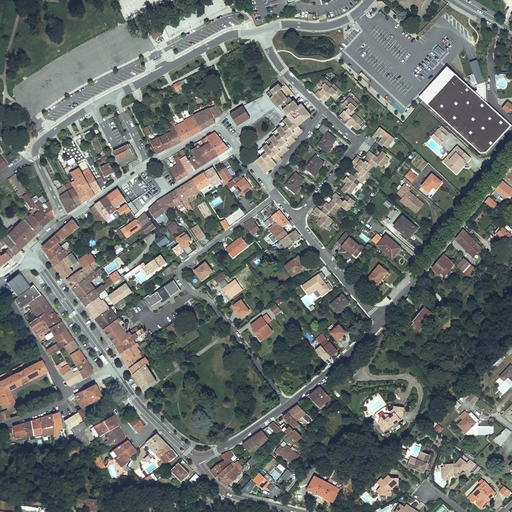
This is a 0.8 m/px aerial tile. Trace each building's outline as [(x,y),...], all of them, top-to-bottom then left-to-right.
[(397,15),(391,9),(390,9),(381,0),(378,4),(393,18),(397,15)] [(149,31),(154,39),(163,34),(158,26),(149,31)] [(511,126),(511,124),(487,102),(487,84),(479,87),(479,90),(476,92),(452,70),(446,70),(421,97),(482,154),(488,153),(511,126)] [(320,88),(316,92),(325,101),(333,94),(338,99),(344,93),(340,90),(342,88),(336,82),(335,84),(329,78),(328,80),(325,77),(319,82),(324,88),(322,90),(320,88)] [(179,82),(173,85),(176,91),(182,88),(179,82)] [(279,106),(283,110),(293,101),(289,97),(293,94),(286,85),(282,88),(278,83),(268,92),(272,96),(270,98),(278,107),(279,106)] [(243,87),(246,95),(253,92),(252,88),(250,84),(248,85),(243,87)] [(353,101),(350,98),(344,103),(349,109),(347,111),(346,110),(341,115),(348,122),(347,123),(350,127),(353,124),(359,130),(362,126),(361,125),(365,122),(357,114),(353,118),(351,115),(360,106),(355,100),(353,101)] [(283,110),(288,116),(299,107),(294,101),(293,101),(283,110)] [(219,103),(194,116),(195,118),(202,130),(216,122),(214,119),(222,114),(219,108),(221,107),(219,103)] [(511,108),(511,105),(509,103),(508,103),(502,109),(508,114),(511,108)] [(288,116),(289,117),(284,121),(286,123),(281,126),(277,130),(279,132),(275,135),(270,139),(272,141),(267,144),(263,148),(265,150),(261,153),(262,155),(255,160),(265,173),(277,164),(277,163),(282,159),(280,157),(289,151),(287,149),(296,141),(294,139),(303,132),(298,126),(311,116),(302,104),(299,107),(288,116)] [(243,106),(231,114),(238,125),(250,118),(243,106)] [(175,127),(182,141),(193,135),(186,122),(182,115),(180,117),(182,122),(176,125),(175,122),(173,123),(175,127)] [(195,118),(186,122),(193,135),(202,130),(195,118)] [(169,133),(160,137),(166,149),(182,141),(175,127),(173,123),(172,121),(168,123),(172,130),(168,132),(169,133)] [(324,123),(318,129),(324,134),(329,128),(324,123)] [(395,137),(380,126),(376,131),(380,134),(381,133),(383,135),(382,136),(378,141),(383,145),(384,143),(388,146),(395,137)] [(448,136),(440,129),(433,136),(436,139),(439,136),(444,141),(448,136)] [(216,132),(207,137),(218,155),(229,148),(216,132)] [(328,133),(318,146),(328,153),(332,149),(330,148),(331,146),(337,140),(328,133)] [(81,136),(76,138),(79,145),(84,142),(81,136)] [(160,137),(151,141),(157,153),(166,149),(160,137)] [(198,147),(207,162),(218,155),(207,137),(203,139),(206,145),(201,148),(199,145),(197,146),(198,147)] [(314,148),(307,143),(305,146),(311,151),(314,148)] [(130,144),(121,148),(128,164),(137,159),(130,144)] [(195,157),(200,166),(207,162),(198,147),(197,146),(196,147),(191,150),(191,151),(195,157)] [(471,158),(459,146),(451,154),(454,156),(447,164),(457,173),(461,169),(460,168),(463,164),(464,166),(471,158)] [(121,148),(114,152),(121,167),(128,164),(121,148)] [(348,181),(343,188),(347,191),(348,189),(352,192),(359,183),(355,180),(358,176),(364,181),(366,177),(368,178),(373,172),(371,170),(376,165),(374,164),(377,160),(379,161),(384,165),(391,156),(387,153),(388,152),(384,148),(379,155),(370,148),(367,152),(369,153),(364,159),(362,157),(363,156),(358,152),(351,162),(359,168),(355,174),(352,172),(349,176),(348,175),(345,179),(348,181)] [(454,156),(451,154),(444,161),(447,164),(454,156)] [(90,155),(86,157),(90,166),(94,164),(90,155)] [(179,157),(189,173),(195,170),(189,160),(186,156),(183,158),(181,155),(179,157)] [(314,156),(305,168),(315,176),(318,172),(317,170),(318,169),(323,163),(314,156)] [(177,164),(170,169),(177,180),(189,173),(179,157),(174,160),(177,164)] [(189,160),(195,170),(200,166),(195,157),(194,158),(191,158),(191,157),(189,160)] [(65,162),(67,166),(75,162),(72,158),(65,162)] [(114,170),(110,162),(101,167),(106,176),(110,174),(110,173),(114,170)] [(298,168),(291,163),(289,167),(295,172),(298,168)] [(31,166),(25,169),(29,178),(35,175),(31,166)] [(84,166),(80,168),(89,185),(96,180),(89,166),(86,168),(84,166)] [(222,181),(214,167),(205,172),(213,186),(222,181)] [(75,181),(71,183),(82,203),(95,194),(89,185),(80,168),(71,173),(75,181)] [(213,186),(205,172),(199,175),(206,187),(208,189),(213,186)] [(416,177),(410,172),(407,176),(414,183),(418,178),(416,177)] [(225,173),(222,175),(227,183),(230,181),(225,173)] [(142,180),(138,174),(128,181),(132,187),(133,186),(142,180)] [(243,194),(252,187),(244,177),(243,178),(240,174),(234,179),(237,183),(235,184),(243,194)] [(295,174),(285,186),(295,194),(299,190),(297,188),(299,186),(303,181),(295,174)] [(206,187),(199,175),(194,179),(200,190),(206,187)] [(444,183),(434,175),(423,187),(430,193),(435,188),(437,191),(444,183)] [(22,191),(26,186),(14,176),(10,180),(22,191)] [(194,179),(176,190),(187,206),(191,203),(188,198),(200,190),(194,179)] [(229,188),(235,184),(237,183),(234,179),(227,184),(229,188)] [(101,190),(96,180),(89,185),(95,194),(101,190)] [(142,180),(133,186),(136,191),(145,185),(142,180)] [(511,189),(501,180),(494,189),(505,198),(507,195),(511,198),(511,189)] [(71,183),(70,182),(65,184),(65,186),(66,187),(77,206),(82,203),(71,183)] [(411,189),(406,184),(398,193),(403,198),(409,204),(408,205),(417,212),(424,204),(410,192),(411,189)] [(65,205),(69,212),(77,206),(66,187),(65,186),(57,190),(65,205)] [(118,188),(107,196),(115,206),(126,199),(118,188)] [(187,206),(176,190),(170,194),(180,210),(183,208),(182,206),(183,205),(185,207),(187,206)] [(32,199),(28,193),(23,197),(27,202),(32,199)] [(321,217),(316,223),(321,226),(322,225),(326,228),(333,219),(327,215),(330,211),(334,214),(342,204),(349,209),(354,203),(352,201),(355,198),(348,193),(343,200),(342,199),(343,197),(337,193),(333,198),(335,199),(330,205),(327,202),(323,206),(324,207),(322,210),(317,207),(313,211),(321,217)] [(180,210),(170,194),(158,201),(164,210),(164,209),(167,207),(168,208),(172,205),(171,204),(173,202),(175,205),(179,210),(180,210)] [(498,202),(489,195),(485,199),(494,206),(498,202)] [(38,208),(49,221),(54,215),(52,208),(49,201),(44,204),(43,201),(40,203),(36,196),(32,199),(33,201),(32,202),(34,205),(35,207),(37,209),(38,208)] [(115,206),(107,196),(100,200),(111,214),(117,209),(115,206)] [(409,204),(403,198),(401,200),(416,214),(417,212),(408,205),(409,204)] [(111,214),(100,200),(95,204),(105,219),(107,221),(108,223),(111,220),(108,216),(111,214)] [(142,209),(135,200),(129,204),(135,213),(142,209)] [(386,200),(383,204),(388,208),(392,204),(386,200)] [(164,210),(158,201),(149,210),(155,218),(159,215),(159,214),(164,210)] [(175,205),(173,202),(171,204),(172,205),(168,208),(167,207),(164,209),(164,210),(165,212),(175,205)] [(127,203),(117,209),(120,213),(125,210),(128,214),(133,211),(127,203)] [(105,219),(95,204),(89,208),(99,223),(102,221),(105,219)] [(31,213),(42,227),(49,221),(38,208),(37,209),(35,207),(30,211),(31,213)] [(289,223),(279,210),(271,216),(274,222),(273,222),(275,224),(268,229),(273,234),(269,237),(274,243),(278,240),(288,233),(283,228),(289,223)] [(137,220),(141,227),(151,220),(145,212),(138,218),(138,219),(137,220)] [(27,217),(25,218),(36,232),(42,227),(31,213),(27,217)] [(165,213),(156,219),(158,223),(168,217),(165,213)] [(402,216),(394,226),(409,239),(418,228),(402,216)] [(25,218),(24,217),(19,222),(21,225),(31,235),(35,232),(35,233),(36,232),(25,218)] [(252,218),(244,223),(252,235),(261,229),(252,218)] [(74,219),(56,235),(61,241),(80,226),(74,219)] [(136,219),(126,226),(131,234),(141,227),(137,220),(136,219)] [(225,219),(220,222),(225,229),(229,226),(225,219)] [(151,220),(141,227),(146,234),(155,227),(151,220)] [(172,222),(168,225),(172,231),(176,229),(178,227),(174,221),(172,222)] [(511,225),(507,221),(506,222),(507,224),(504,228),(502,226),(498,232),(503,236),(501,238),(505,242),(511,234),(511,225)] [(21,225),(19,222),(13,228),(11,226),(5,232),(7,234),(19,250),(19,249),(18,247),(31,235),(21,225)] [(199,239),(206,235),(199,224),(192,229),(199,239)] [(482,247),(463,227),(454,237),(472,256),(482,247)] [(295,230),(281,240),(285,246),(301,236),(295,230)] [(342,246),(353,254),(357,249),(360,252),(364,247),(361,244),(359,245),(349,237),(350,236),(346,232),(338,240),(343,244),(342,246)] [(9,248),(14,254),(19,250),(7,234),(0,238),(0,246),(5,242),(9,248)] [(181,235),(176,238),(179,243),(180,244),(183,242),(185,245),(188,242),(191,240),(187,234),(186,234),(182,237),(181,235)] [(382,237),(377,234),(372,240),(376,244),(382,237)] [(56,235),(43,247),(46,252),(59,243),(61,241),(56,235)] [(165,235),(156,241),(160,247),(169,241),(165,235)] [(386,236),(378,246),(393,259),(401,249),(386,236)] [(241,237),(232,244),(239,252),(248,245),(241,237)] [(78,239),(71,244),(74,248),(79,244),(78,243),(80,241),(78,239)] [(281,240),(275,244),(279,252),(286,247),(285,246),(281,240)] [(59,243),(46,252),(52,260),(64,250),(65,251),(70,248),(69,246),(71,245),(68,241),(61,246),(59,243)] [(232,244),(226,249),(233,257),(239,252),(232,244)] [(181,246),(175,251),(180,257),(186,253),(183,249),(181,246)] [(14,254),(9,248),(6,251),(8,255),(9,254),(11,256),(14,254)] [(64,250),(52,260),(55,265),(68,255),(65,251),(64,250)] [(3,258),(4,257),(11,268),(17,264),(11,256),(9,254),(8,255),(6,251),(3,252),(0,254),(3,258)] [(78,261),(72,252),(68,255),(74,264),(78,261)] [(79,259),(84,267),(94,260),(89,252),(83,256),(82,255),(80,257),(81,258),(79,259)] [(443,252),(432,266),(439,274),(441,272),(444,276),(446,275),(447,276),(450,274),(448,271),(454,264),(443,252)] [(74,264),(68,255),(55,265),(65,278),(73,272),(71,269),(72,268),(71,266),(74,264)] [(159,256),(145,266),(150,273),(164,264),(159,256)] [(299,256),(285,266),(292,276),(304,267),(300,261),(302,260),(299,256)] [(0,266),(4,273),(11,268),(4,257),(3,258),(0,259),(0,266)] [(456,264),(468,276),(475,268),(464,257),(463,258),(460,260),(456,264)] [(511,262),(505,257),(501,261),(507,266),(511,262)] [(84,267),(67,280),(73,289),(95,272),(94,270),(96,269),(95,267),(98,265),(94,260),(84,267)] [(206,262),(194,271),(201,280),(213,271),(206,262)] [(150,273),(145,266),(143,263),(141,265),(147,275),(150,273)] [(165,269),(163,271),(166,276),(173,271),(172,270),(176,267),(173,264),(165,269)] [(379,264),(367,278),(377,285),(388,272),(379,264)] [(117,271),(110,276),(108,277),(109,278),(106,281),(107,283),(97,290),(90,281),(98,275),(103,272),(100,268),(95,272),(73,289),(78,295),(83,302),(87,306),(100,295),(99,294),(105,289),(114,282),(120,278),(121,278),(121,277),(117,271)] [(325,277),(321,271),(302,285),(308,295),(316,289),(321,296),(332,288),(328,283),(327,284),(323,279),(325,277)] [(39,296),(32,285),(30,286),(20,272),(6,281),(16,295),(13,298),(20,309),(28,303),(33,299),(33,300),(39,296)] [(227,277),(223,272),(214,279),(218,283),(227,277)] [(100,295),(87,306),(96,318),(110,309),(109,308),(113,306),(111,303),(108,306),(103,300),(108,296),(113,304),(132,291),(126,283),(124,285),(120,278),(114,282),(118,289),(109,295),(105,289),(99,294),(100,295)] [(164,286),(171,296),(181,290),(174,280),(164,286)] [(224,280),(219,283),(231,299),(243,290),(235,280),(228,285),(224,280)] [(164,286),(157,291),(164,300),(161,302),(162,303),(172,296),(171,296),(164,286)] [(164,300),(157,291),(152,294),(150,296),(149,294),(145,297),(152,306),(160,300),(161,302),(164,300)] [(343,294),(331,305),(338,313),(350,302),(343,294)] [(32,310),(44,300),(41,295),(39,296),(33,300),(33,299),(28,303),(32,308),(30,309),(31,310),(32,310)] [(110,309),(96,318),(104,329),(118,318),(115,314),(118,312),(115,307),(128,299),(126,296),(119,301),(117,303),(115,304),(113,306),(109,308),(110,309)] [(409,296),(404,302),(411,307),(416,301),(409,296)] [(249,310),(241,299),(233,306),(241,317),(249,310)] [(51,308),(44,300),(32,310),(34,314),(37,312),(40,316),(51,308)] [(128,308),(125,310),(128,314),(138,306),(136,303),(128,308)] [(281,310),(276,304),(271,308),(276,315),(281,310)] [(419,331),(433,314),(424,307),(413,320),(414,321),(411,325),(419,331)] [(30,323),(29,323),(32,328),(40,322),(54,312),(51,308),(40,316),(37,318),(30,323)] [(118,318),(104,329),(116,346),(130,336),(139,330),(137,327),(128,333),(126,332),(127,329),(129,329),(129,324),(129,323),(129,322),(128,322),(128,321),(127,321),(127,322),(126,322),(126,323),(125,323),(125,327),(124,328),(120,323),(122,321),(125,318),(124,316),(128,314),(125,310),(124,311),(122,313),(123,315),(118,318)] [(60,322),(54,312),(40,322),(42,325),(44,327),(47,325),(49,329),(60,322)] [(130,336),(116,346),(121,354),(135,344),(133,340),(164,320),(160,315),(154,320),(150,323),(139,330),(130,336)] [(258,336),(261,340),(272,332),(267,324),(272,321),(267,315),(263,318),(262,317),(252,325),(258,335),(258,336)] [(147,319),(137,327),(139,330),(150,323),(147,319)] [(34,330),(42,325),(40,322),(32,328),(34,330)] [(55,337),(66,331),(60,322),(49,329),(52,332),(45,337),(48,341),(50,340),(55,337)] [(339,324),(330,332),(336,339),(345,332),(339,324)] [(66,331),(55,337),(58,342),(63,339),(67,344),(72,340),(66,331)] [(337,350),(324,334),(317,340),(322,345),(330,356),(337,350)] [(307,341),(302,335),(298,338),(303,344),(307,341)] [(55,337),(50,340),(55,346),(59,343),(58,342),(55,337)] [(48,352),(51,357),(66,347),(65,346),(67,344),(63,339),(58,342),(59,343),(55,346),(47,350),(48,352)] [(70,354),(78,349),(72,340),(67,344),(65,346),(66,347),(70,354)] [(135,344),(121,354),(130,368),(145,357),(144,355),(141,357),(139,353),(136,348),(137,347),(139,346),(137,343),(135,344)] [(330,356),(322,345),(316,350),(325,360),(330,356)] [(85,359),(78,349),(70,354),(76,365),(77,366),(80,363),(85,359)] [(145,357),(130,368),(134,375),(146,364),(150,359),(149,358),(147,359),(145,357)] [(0,421),(4,420),(1,413),(0,413),(0,391),(1,394),(0,394),(0,400),(1,403),(3,407),(15,402),(10,390),(48,371),(42,359),(0,381),(0,421)] [(80,363),(86,375),(93,372),(85,359),(80,363)] [(76,365),(71,368),(78,380),(86,375),(80,363),(77,366),(76,365)] [(134,375),(144,391),(157,381),(147,365),(146,364),(134,375)] [(60,367),(58,369),(69,386),(78,380),(71,368),(69,365),(64,368),(63,366),(60,367)] [(511,367),(510,365),(498,376),(504,382),(508,378),(511,381),(511,367)] [(95,383),(75,394),(82,408),(87,405),(88,405),(102,397),(98,390),(95,383)] [(320,387),(309,395),(321,408),(331,398),(320,387)] [(474,405),(479,399),(474,394),(468,400),(474,405)] [(314,419),(299,403),(288,411),(298,420),(303,416),(309,423),(314,419)] [(380,417),(378,423),(381,428),(383,431),(396,422),(393,419),(398,416),(399,417),(402,415),(403,406),(394,405),(394,408),(389,411),(391,414),(389,415),(388,414),(384,414),(380,417)] [(78,413),(63,421),(68,428),(71,427),(82,421),(82,418),(85,416),(81,409),(77,411),(78,413)] [(7,410),(1,413),(4,420),(10,418),(7,410)] [(62,428),(59,411),(51,414),(53,433),(53,436),(55,436),(55,434),(58,433),(57,429),(62,428)] [(298,420),(288,411),(283,415),(295,428),(301,423),(298,420)] [(459,416),(463,421),(468,415),(464,411),(459,416)] [(463,421),(458,426),(466,434),(474,426),(473,424),(478,419),(471,412),(468,415),(463,421)] [(53,433),(51,414),(39,418),(42,437),(42,441),(45,441),(44,435),(53,433)] [(93,426),(99,437),(101,435),(117,424),(116,423),(117,422),(113,415),(93,426)] [(137,417),(135,415),(127,420),(129,423),(134,430),(135,429),(137,432),(144,426),(142,424),(142,423),(137,417)] [(42,437),(39,418),(30,421),(33,435),(38,434),(38,438),(42,437)] [(33,435),(30,421),(23,423),(26,437),(34,437),(33,435)] [(281,426),(275,421),(271,423),(279,430),(282,427),(281,426)] [(84,447),(91,442),(83,430),(87,428),(83,422),(72,428),(84,447)] [(289,427),(284,422),(281,426),(282,427),(285,430),(297,440),(302,435),(296,429),(295,430),(290,426),(289,427)] [(26,437),(23,423),(12,426),(14,438),(26,437)] [(279,430),(271,423),(269,424),(270,425),(275,429),(279,433),(281,434),(285,430),(282,427),(279,430)] [(101,435),(109,448),(125,437),(117,424),(101,435)] [(442,429),(437,425),(434,429),(439,433),(442,429)] [(511,433),(506,428),(494,440),(501,446),(502,445),(501,444),(511,433)] [(263,430),(243,442),(255,454),(258,457),(261,453),(257,449),(269,437),(263,430)] [(157,433),(145,442),(155,454),(156,453),(168,445),(157,433)] [(493,434),(488,439),(491,442),(496,437),(493,434)] [(35,448),(34,440),(30,440),(30,441),(27,441),(28,449),(35,448)] [(127,458),(135,450),(127,440),(111,451),(115,456),(115,457),(120,464),(119,465),(121,468),(124,465),(129,460),(127,458)] [(299,455),(287,444),(285,447),(282,445),(277,451),(279,454),(281,452),(286,457),(292,463),(299,455)] [(168,445),(156,453),(159,458),(161,457),(172,449),(168,445)] [(172,449),(161,457),(165,463),(177,455),(172,449)] [(226,459),(212,470),(217,476),(234,461),(235,460),(233,458),(236,456),(230,449),(222,453),(226,459)] [(115,456),(111,451),(109,453),(119,465),(120,464),(115,457),(115,456)] [(427,462),(429,454),(423,452),(419,461),(417,460),(416,460),(416,463),(409,461),(407,467),(424,472),(426,466),(427,462)] [(258,457),(255,454),(249,460),(253,464),(259,458),(258,457)] [(97,455),(91,459),(95,468),(97,472),(104,467),(98,455),(97,455)] [(470,472),(476,465),(469,460),(466,463),(460,458),(455,464),(448,464),(448,462),(445,462),(445,465),(444,465),(444,467),(442,467),(442,477),(449,477),(454,477),(454,471),(458,471),(460,473),(463,470),(464,468),(470,472)] [(237,464),(234,461),(217,476),(220,481),(221,480),(238,465),(237,464)] [(189,474),(178,463),(171,471),(181,481),(189,474)] [(238,465),(221,480),(222,482),(224,481),(228,485),(244,468),(243,466),(241,468),(238,465)] [(287,471),(279,479),(283,483),(291,475),(291,474),(287,471)] [(152,472),(142,479),(146,486),(157,479),(152,472)] [(275,486),(267,479),(270,475),(267,472),(264,476),(260,472),(254,479),(263,489),(266,486),(270,491),(275,486)] [(291,475),(283,483),(287,487),(294,479),(296,476),(292,472),(291,474),(291,475)] [(196,473),(189,481),(193,485),(201,478),(196,473)] [(141,481),(136,476),(133,479),(138,485),(141,481)] [(340,489),(314,476),(307,489),(333,502),(340,489)] [(381,495),(381,498),(387,499),(387,496),(391,497),(392,493),(390,491),(390,490),(393,486),(398,487),(398,479),(390,478),(388,476),(384,480),(382,478),(378,482),(382,487),(382,488),(379,491),(382,493),(381,495)] [(247,493),(255,483),(251,479),(247,483),(249,485),(247,487),(245,485),(239,491),(247,493)] [(478,501),(480,504),(479,505),(483,508),(486,505),(497,493),(485,482),(482,486),(472,496),(478,501)] [(510,491),(504,486),(499,492),(506,497),(510,491)] [(96,499),(77,498),(76,508),(95,509),(96,499)] [(0,511),(12,511),(14,502),(7,502),(1,500),(0,502),(0,511)]
